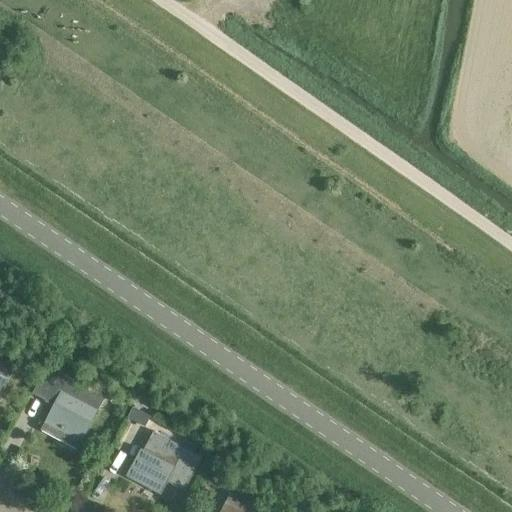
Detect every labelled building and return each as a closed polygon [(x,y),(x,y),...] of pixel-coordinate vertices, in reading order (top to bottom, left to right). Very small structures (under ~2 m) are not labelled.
[(0,396),(2,397),(16,368),(0,360),(4,352),(0,349),(0,396)] [(48,368),(34,394),(35,395),(38,390),(50,396),(47,401),(55,405),(47,422),(46,421),(42,429),(58,437),(62,429),(81,438),(80,440),(81,441),(97,410),(85,404),(92,391),(48,368)] [(203,457),(171,440),(154,431),(144,449),(141,448),(127,475),(162,493),(168,482),(185,491),(203,457)] [(212,471),(206,482),(218,489),(224,477),(212,471)] [(268,482),(257,476),(252,485),(263,491),(268,482)] [(229,504),(227,503),(222,511),(266,511),(268,510),(236,492),(229,504)]
